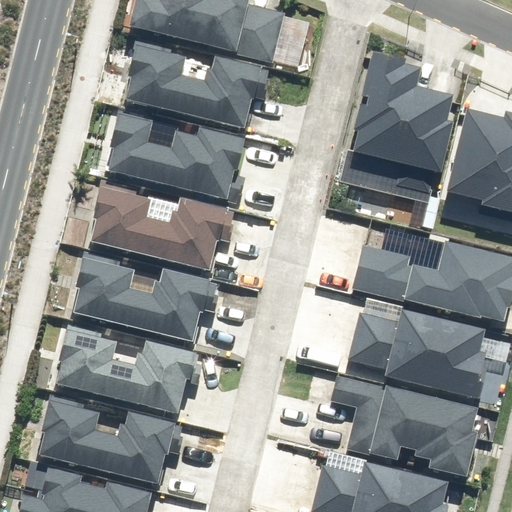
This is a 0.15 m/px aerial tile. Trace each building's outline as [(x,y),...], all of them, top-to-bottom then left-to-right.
[(126,0),(117,34),(226,61),(226,58),(268,68),(280,19),(238,9),(239,3),(227,0),(214,0),(214,2),(208,0),(207,0),(146,0),(145,5),(126,0)] [(120,86),(114,107),(233,136),(248,77),(204,66),(201,79),(196,78),(193,90),(170,84),(174,67),(164,64),(167,53),(129,44),(127,55),(124,54),(117,85),(120,86)] [(348,140),(343,160),(395,173),(391,190),(424,198),(441,130),(435,129),(441,103),(404,94),(409,77),(393,73),(394,70),(361,62),(350,106),(356,107),(354,116),(348,114),(342,139),(348,140)] [(102,158),(97,178),(215,208),(223,179),(225,180),(233,149),(188,137),(186,146),(164,140),(160,157),(135,151),(140,132),(145,133),(147,125),(112,116),(110,124),(106,123),(98,157),(102,158)] [(492,126),(455,117),(435,200),(471,209),(470,213),(511,223),(511,125),(493,121),(492,126)] [(85,228),(80,250),(198,280),(199,277),(206,278),(215,244),(225,247),(229,229),(225,228),(228,218),(217,215),(217,218),(169,206),(165,220),(161,219),(158,231),(136,225),(140,209),(128,206),(131,195),(95,186),(92,197),(88,196),(81,227),(85,228)] [(393,306),(393,308),(469,327),(469,324),(492,330),(496,317),(497,318),(505,285),(502,284),(506,269),(433,251),(426,279),(400,273),(403,262),(358,250),(347,294),(393,306)] [(68,297),(62,321),(181,350),(188,322),(191,322),(193,313),(207,317),(211,301),(207,300),(210,290),(200,287),(199,291),(151,279),(148,292),(143,291),(140,303),(118,297),(122,280),(111,277),(113,268),(77,259),(75,268),(71,267),(64,295),(68,297)] [(388,326),(354,318),(343,364),(376,372),(373,385),(467,408),(470,393),(465,392),(473,362),(469,361),(474,339),(390,318),(388,326)] [(51,370),(45,392),(166,422),(167,418),(170,418),(177,389),(178,389),(185,362),(134,350),(131,363),(126,362),(123,373),(100,367),(104,352),(92,349),(95,338),(61,329),(58,340),(54,339),(46,369),(51,370)] [(382,395),(331,381),(325,404),(353,412),(342,454),(358,459),(357,462),(385,469),(389,455),(404,459),(403,464),(419,468),(417,477),(455,485),(466,441),(461,440),(466,419),(382,397),(382,395)] [(33,441),(28,463),(147,492),(154,463),(156,463),(164,433),(117,421),(114,434),(108,433),(105,444),(83,439),(87,423),(75,420),(77,409),(44,400),(41,412),(36,410),(29,440),(33,441)] [(431,511),(437,491),(353,470),(350,478),(317,470),(306,511),(431,511)] [(12,504),(9,511),(136,511),(139,503),(95,492),(94,498),(68,492),(70,486),(35,478),(30,502),(33,503),(31,509),(12,504)]
